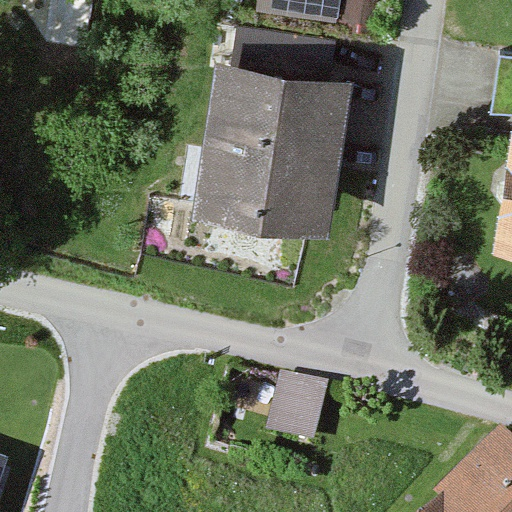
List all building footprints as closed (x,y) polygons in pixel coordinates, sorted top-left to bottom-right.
[(492,104),(511,106),(511,46),(500,45),(492,104)] [(317,72),(188,60),(174,217),(303,229),(317,72)] [(511,129),(498,127),(483,255),(511,258),(511,129)] [(317,386),(271,377),(262,429),(308,437),(317,386)] [(511,511),(511,448),(500,460),(483,443),(418,509),(420,511),(511,511)] [(0,487),(9,461),(0,457),(0,487)]
